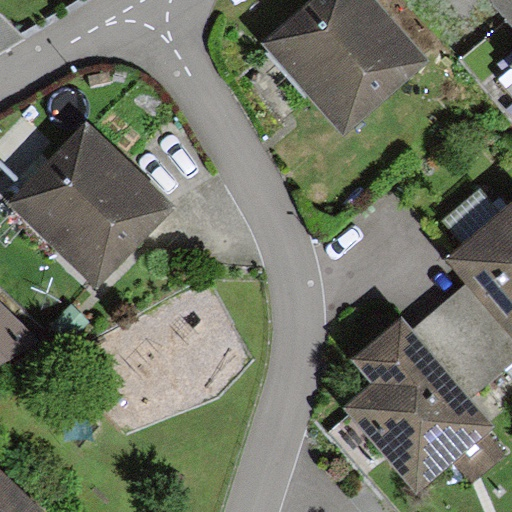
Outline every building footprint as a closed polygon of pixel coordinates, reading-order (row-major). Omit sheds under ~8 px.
[(301,82),(346,132),(430,58),(378,0),(316,0),(267,44),(301,82)] [(511,0),(493,0),(490,3),(511,28),(511,0)] [(98,283),(168,206),(85,130),(15,207),(54,243),(98,283)] [(465,241),(507,218),(495,196),(453,219),(465,241)] [(511,335),(511,218),(453,269),(474,293),(511,335)] [(417,343),(471,404),(511,368),(511,335),(474,293),(417,343)] [(419,496),(494,430),(471,404),(417,343),(404,327),(360,366),(379,387),(348,414),(419,496)] [(0,511),(33,511),(0,481),(0,511)]
